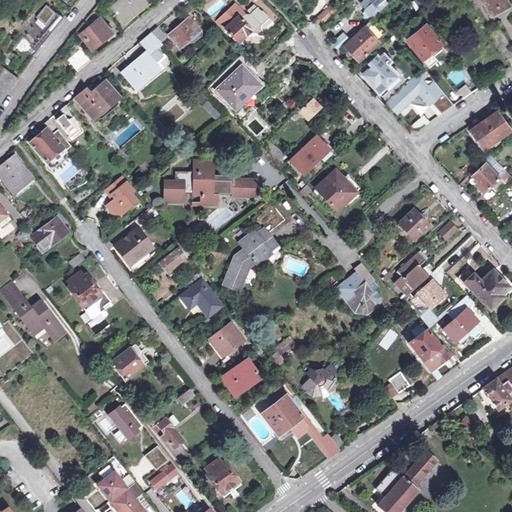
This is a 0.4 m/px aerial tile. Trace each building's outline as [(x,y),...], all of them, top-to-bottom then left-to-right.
[(126,19),(148,0),(119,0),(113,5),(118,12),(119,11),(126,19)] [(367,18),(384,0),(370,0),(373,2),(362,13),(367,18)] [(485,0),(492,11),(500,6),(502,9),(511,4),(509,0),(485,0)] [(40,47),(65,15),(47,1),(19,34),(25,39),(27,36),(40,47)] [(234,3),(217,18),(237,41),(255,26),(234,3)] [(334,13),(329,8),(320,16),(325,22),(334,13)] [(98,15),(80,31),(93,46),(110,31),(98,15)] [(190,15),(169,33),(181,47),(202,28),(190,15)] [(359,58),(380,39),(366,23),(350,38),(345,33),(334,42),(340,48),(345,43),(359,58)] [(409,38),(428,60),(438,52),(443,48),(440,45),(444,42),(427,23),(409,38)] [(158,66),(167,58),(157,47),(162,43),(151,31),(140,40),(148,50),(121,72),(135,89),(159,68),(158,66)] [(511,44),(504,31),(496,35),(509,58),(511,56),(511,44)] [(397,32),(387,41),(392,46),(401,37),(397,32)] [(254,81),(287,50),(279,42),(254,66),(248,60),(215,91),(233,110),(259,85),(254,81)] [(81,46),(68,57),(79,69),(91,58),(81,46)] [(438,52),(428,60),(432,65),(442,57),(438,52)] [(389,65),(382,57),(378,53),(369,61),(373,66),(364,75),(380,93),(399,76),(389,65)] [(387,53),(382,57),(389,65),(393,60),(387,53)] [(0,93),(3,89),(7,93),(19,75),(0,61),(0,93)] [(422,71),(388,102),(398,113),(418,95),(427,106),(442,93),(433,82),(427,87),(422,80),(426,76),(422,71)] [(104,81),(91,93),(86,87),(75,96),(93,118),(118,97),(104,81)] [(456,90),(462,98),(471,91),(465,83),(456,90)] [(446,97),(423,109),(428,119),(451,106),(446,97)] [(215,119),(221,113),(206,99),(200,105),(215,119)] [(310,102),(308,101),(298,110),(309,121),(317,114),(315,112),(320,107),(313,100),(310,102)] [(75,116),(73,116),(65,104),(60,109),(63,113),(56,119),(72,137),(82,128),(75,116)] [(511,128),(499,110),(472,129),(486,148),(511,129),(511,128)] [(417,130),(428,121),(423,115),(412,124),(417,130)] [(51,134),(58,128),(50,117),(42,124),(45,127),(30,140),(47,161),(63,147),(51,134)] [(315,136),(311,139),(288,160),(301,174),(328,149),(315,136)] [(17,187),(30,177),(14,156),(0,166),(0,176),(9,189),(15,184),(17,187)] [(482,187),(486,191),(492,185),(498,191),(507,182),(489,162),(475,175),(485,185),(482,187)] [(175,182),(165,183),(165,200),(182,200),(182,193),(201,193),(201,204),(219,203),(219,196),(224,196),(223,182),(212,182),(211,164),(192,164),(192,172),(175,172),(175,182)] [(336,210),(359,188),(345,173),(342,177),(336,171),(316,190),(336,210)] [(15,184),(9,189),(14,196),(33,181),(30,177),(17,187),(15,184)] [(104,190),(109,197),(111,195),(114,199),(112,201),(105,206),(111,214),(121,215),(137,202),(131,194),(133,191),(121,177),(104,190)] [(256,180),(230,180),(232,196),(256,195),(256,180)] [(305,186),(299,191),(304,196),(310,191),(305,186)] [(266,225),(280,213),(268,199),(248,215),(258,226),(263,222),(266,225)] [(0,226),(10,218),(0,206),(0,226)] [(115,250),(130,269),(151,251),(138,235),(160,216),(153,207),(129,226),(135,234),(115,250)] [(421,219),(425,216),(419,210),(416,212),(414,209),(397,224),(412,240),(427,225),(421,219)] [(56,218),(39,231),(50,246),(67,233),(56,218)] [(451,222),(439,231),(446,239),(457,229),(451,222)] [(32,229),(25,234),(30,239),(36,234),(32,229)] [(223,285),(239,292),(249,270),(255,265),(257,266),(276,248),(260,231),(256,235),(253,232),(241,245),(244,248),(237,255),(223,285)] [(183,246),(171,254),(170,253),(162,259),(163,261),(159,264),(166,272),(189,255),(183,246)] [(418,266),(426,258),(418,251),(396,271),(402,277),(394,285),(405,296),(427,275),(418,266)] [(79,255),(69,263),(73,269),(83,261),(79,255)] [(181,281),(188,291),(179,297),(191,312),(196,308),(205,318),(221,306),(212,295),(210,296),(199,282),(206,276),(192,258),(188,261),(195,270),(181,281)] [(372,280),(359,264),(353,269),(355,272),(349,276),(350,277),(336,289),(355,310),(366,312),(376,304),(366,293),(371,290),(366,284),(372,280)] [(490,309),(502,298),(500,295),(508,288),(491,271),(478,281),(471,274),(463,282),(490,309)] [(86,311),(103,298),(94,285),(86,275),(83,277),(80,273),(68,283),(71,287),(68,289),(86,311)] [(388,273),(382,279),(385,282),(391,276),(388,273)] [(430,281),(410,300),(423,313),(443,295),(430,281)] [(54,343),(66,333),(41,302),(32,309),(11,283),(0,291),(0,293),(32,335),(41,327),(54,343)] [(103,298),(86,311),(93,320),(113,304),(96,283),(94,285),(103,298)] [(453,317),(441,328),(454,342),(477,321),(465,308),(472,303),(466,296),(448,312),(453,317)] [(229,326),(209,341),(221,357),(242,341),(229,326)] [(443,344),(439,347),(425,330),(407,343),(429,371),(451,353),(443,344)] [(263,357),(266,354),(257,343),(248,349),(252,355),(255,352),(263,357)] [(135,347),(131,350),(145,367),(148,365),(135,347)] [(273,348),(266,354),(272,362),(277,358),(274,354),(277,352),(273,348)] [(145,367),(131,350),(113,364),(127,382),(145,367)] [(277,358),(272,362),(276,368),(285,361),(280,356),(277,358)] [(247,358),(221,378),(234,394),(260,375),(247,358)] [(314,391),(312,396),(322,396),(323,400),(331,396),(328,391),(331,389),(338,379),(334,378),(336,371),(343,369),(335,359),(331,363),(326,361),(320,372),(319,372),(315,375),(311,372),(307,375),(306,381),(302,387),(307,392),(311,389),(314,391)] [(511,397),(506,389),(511,384),(511,368),(482,390),(497,411),(510,402),(509,400),(511,398),(511,397)] [(398,373),(382,385),(392,400),(408,387),(398,373)] [(183,406),(197,396),(191,390),(176,401),(177,403),(180,401),(183,406)] [(264,414),(279,433),(301,416),(286,397),(264,414)] [(124,403),(110,414),(127,436),(141,425),(124,403)] [(301,416),(279,433),(282,436),(290,430),(295,426),(303,419),(301,416)] [(175,448),(175,450),(186,442),(167,419),(159,425),(153,418),(150,420),(172,450),(175,448)] [(455,430),(468,441),(477,430),(464,419),(455,430)] [(113,434),(119,441),(124,437),(118,430),(113,434)] [(339,450),(337,447),(332,441),(331,439),(327,435),(316,443),(325,454),(328,451),(332,456),(339,450)] [(332,441),(337,447),(341,444),(335,436),(331,439),(332,441)] [(144,454),(156,469),(169,460),(156,444),(144,454)] [(415,488),(438,460),(426,451),(379,507),(384,511),(399,511),(418,490),(415,488)] [(221,495),(222,495),(225,498),(242,485),(224,460),(220,464),(218,461),(206,471),(207,474),(205,475),(221,495)] [(174,465),(167,471),(164,468),(162,470),(164,473),(141,490),(147,498),(179,472),(174,465)] [(116,511),(143,511),(117,478),(100,490),(116,511)]
